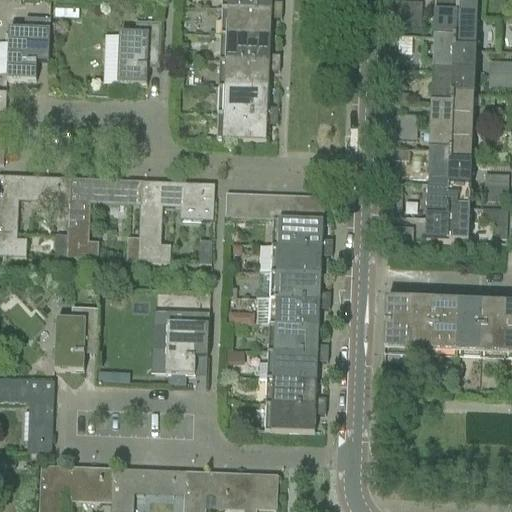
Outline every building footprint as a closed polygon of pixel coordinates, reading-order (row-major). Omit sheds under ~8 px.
[(222,0),(222,13),(282,15),(282,7),(272,7),(272,0),(222,0)] [(436,0),(436,20),(477,22),(478,0),(436,0)] [(399,5),(398,19),(420,20),(420,6),(399,5)] [(222,13),(221,26),(227,26),(226,39),(270,41),(271,23),(281,23),(282,15),(222,13)] [(420,20),(398,19),(398,32),(419,33),(420,20)] [(436,20),(435,43),(456,43),(455,55),(476,56),(477,22),(436,20)] [(8,33),(6,84),(36,85),(37,58),(49,59),(50,23),(39,22),(37,22),(24,22),(24,34),(8,33)] [(118,68),(117,88),(147,90),(148,63),(160,63),(161,28),(148,27),(135,26),(135,38),(120,38),(118,68)] [(220,52),(219,65),(279,68),(280,60),(270,60),(270,41),(226,39),(225,53),(220,52)] [(435,43),(433,77),(475,78),(476,56),(455,55),(456,43),(435,43)] [(219,65),(219,78),(224,79),(224,92),(268,94),(269,75),(279,76),(279,68),(219,65)] [(510,89),(510,66),(491,65),(490,89),(510,89)] [(433,77),(432,111),(453,112),(453,100),(474,100),(475,78),(433,77)] [(218,105),(217,118),(277,121),(278,113),(267,112),(268,94),(224,92),(223,105),(218,105)] [(398,99),(398,108),(407,109),(408,100),(398,99)] [(432,111),(431,133),(473,135),(474,100),(453,100),(453,112),(432,111)] [(217,118),(217,132),(222,132),(222,145),(266,147),(267,128),(277,129),(277,121),(217,118)] [(431,133),(430,155),(451,156),(450,168),(471,169),(473,135),(431,133)] [(430,161),(428,189),(470,191),(471,169),(450,168),(451,156),(430,155),(430,161)] [(0,180),(0,260),(25,262),(26,244),(16,244),(18,205),(57,207),(58,183),(0,180)] [(67,239),(66,263),(97,264),(98,247),(89,247),(90,208),(129,210),(130,186),(69,183),(67,239)] [(139,242),(138,266),(169,267),(170,250),(160,250),(162,211),(180,212),(180,224),(212,225),(214,189),(141,187),(139,242)] [(428,189),(426,223),(448,224),(449,212),(470,213),(470,191),(428,189)] [(224,222),(237,223),(238,199),(225,198),(224,222)] [(237,223),(249,223),(250,199),(238,199),(237,223)] [(249,223),(261,224),(262,200),(250,199),(249,223)] [(261,224),(272,224),(273,224),(274,200),(262,200),(261,224)] [(274,200),(273,224),(286,225),(286,201),(274,200)] [(286,201),(286,225),(298,225),(299,201),(286,201)] [(298,225),(310,226),(311,202),(299,201),(298,225)] [(310,226),(322,226),(323,202),(311,202),(310,226)] [(448,224),(426,223),(425,246),(468,247),(470,213),(449,212),(448,224)] [(483,214),(483,225),(494,225),(494,237),(500,243),(506,243),(507,215),(483,214)] [(272,224),(271,251),(331,253),(332,245),(322,245),(322,226),(310,226),(298,225),(286,225),(273,224),(272,224)] [(54,263),(66,263),(67,239),(55,239),(54,263)] [(126,266),(138,266),(139,242),(127,242),(126,266)] [(198,269),(210,269),(211,246),(199,245),(198,269)] [(271,251),(270,277),(320,279),(321,260),(331,261),(331,253),(271,251)] [(259,277),(258,303),(259,303),(269,303),(329,306),(330,298),(319,298),(320,279),(270,277),(259,277)] [(228,293),(228,302),(236,303),(236,294),(228,293)] [(258,329),(268,330),(318,332),(319,313),(329,314),(329,306),(269,303),(259,303),(258,329)] [(383,355),(408,356),(410,306),(409,306),(409,309),(386,308),(386,305),(385,305),(383,355)] [(408,356),(432,357),(434,307),(433,307),(433,310),(410,309),(410,306),(408,356)] [(432,357),(456,358),(458,308),(457,308),(457,311),(434,310),(434,307),(432,357)] [(456,358),(480,359),(482,309),(481,309),(481,312),(458,311),(458,308),(456,358)] [(480,359),(504,360),(506,310),(505,310),(505,313),(482,312),(482,309),(480,359)] [(56,323),(54,374),(83,375),(84,348),(97,349),(98,315),(85,314),(71,314),(71,324),(56,323)] [(165,379),(168,317),(153,317),(151,378),(165,379)] [(168,317),(165,379),(168,379),(182,379),(194,380),(195,353),(207,353),(209,319),(196,318),(184,318),(168,317)] [(235,318),(235,328),(253,329),(253,318),(235,318)] [(268,330),(267,356),(327,358),(327,350),(317,350),(318,332),(268,330)] [(227,356),(227,370),(243,370),(243,357),(227,356)] [(259,368),(258,382),(266,382),(316,384),(317,366),(327,366),(327,358),(267,356),(267,368),(259,368)] [(98,377),(97,388),(119,389),(120,378),(98,377)] [(120,378),(119,389),(130,390),(130,378),(120,378)] [(167,388),(182,388),(182,379),(168,379),(167,388)] [(266,382),(265,409),(325,411),(325,403),(315,403),(316,384),(266,382)] [(24,447),(27,447),(27,458),(51,459),(54,386),(0,383),(0,406),(29,408),(28,418),(25,418),(24,447)] [(325,411),(265,409),(264,436),(314,438),(315,419),(325,419),(325,411)] [(38,511),(60,511),(62,496),(70,496),(70,506),(99,507),(100,507),(111,508),(111,498),(111,494),(112,474),(40,471),(38,511)] [(110,511),(132,511),(133,499),(171,501),(173,501),(183,501),(184,477),(173,476),(112,474),(111,494),(111,498),(111,508),(110,511)] [(275,511),(277,480),(184,477),(183,501),(182,511),(275,511)]
